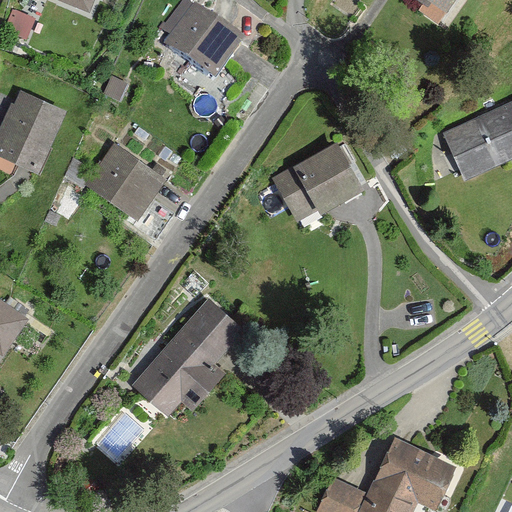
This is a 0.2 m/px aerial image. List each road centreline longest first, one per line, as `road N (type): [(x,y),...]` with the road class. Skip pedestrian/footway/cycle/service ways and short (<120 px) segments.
road 1 (residential): [(0,509),(30,448),(306,57),(296,38),(244,0)]
road 2 (residential): [(511,304),(286,453)]
